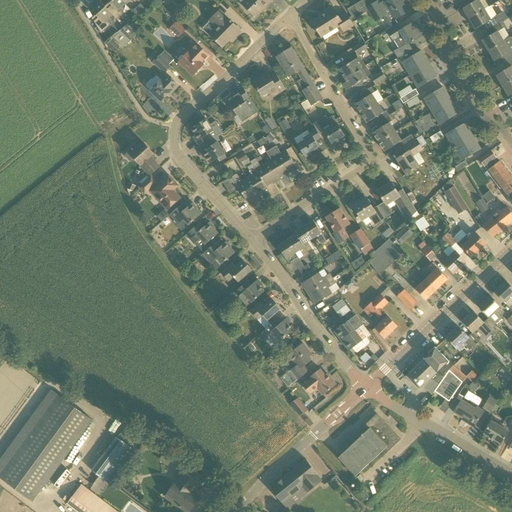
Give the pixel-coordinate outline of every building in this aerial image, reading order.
[(102,32),(111,24),(109,19),(113,15),(107,9),(99,0),(98,0),(90,7),(99,17),(94,21),(102,32)] [(117,19),(125,12),(122,7),(126,3),(123,0),(107,0),(112,5),(107,9),(113,15),(117,19)] [(255,17),(272,0),(244,0),(242,3),(255,17)] [(374,3),(372,0),(362,0),(347,9),(351,16),(349,17),(351,21),(356,18),(354,15),(366,7),(374,3)] [(408,12),(400,0),(388,0),(385,2),(384,1),(379,4),(377,1),(374,3),(366,7),(375,23),(386,16),(393,27),(398,24),(395,20),(408,12)] [(466,0),(468,4),(464,6),(465,8),(463,9),(470,20),(487,10),(486,9),(481,0),(466,0)] [(339,18),(332,7),(323,12),(325,14),(312,22),(322,37),(339,26),(344,31),(353,25),(346,13),(339,18)] [(241,31),(240,30),(219,9),(208,21),(216,28),(210,34),(222,47),(233,37),(234,38),(241,31)] [(492,19),(487,10),(470,20),(475,29),(477,28),(478,29),(482,27),(485,32),(498,25),(497,24),(494,18),(492,19)] [(497,15),(494,18),(497,24),(505,19),(501,13),(497,15)] [(179,37),(186,29),(179,21),(171,29),(179,37)] [(422,36),(414,22),(402,29),(398,24),(393,27),(387,31),(393,41),(402,35),(408,44),(422,36)] [(127,24),(112,37),(123,47),(137,34),(134,31),(129,26),(127,24)] [(498,32),(501,30),(498,25),(485,32),(487,36),(483,38),(484,40),(482,41),(489,51),(504,41),(498,32)] [(387,30),(381,33),(384,39),(390,36),(387,30)] [(115,42),(112,39),(107,45),(110,48),(115,42)] [(497,61),(502,58),(506,63),(511,60),(511,49),(510,51),(504,41),(489,51),(495,61),(496,60),(497,61)] [(357,54),(367,48),(364,42),(353,48),(357,54)] [(179,63),(193,76),(200,69),(198,67),(209,55),(197,44),(190,51),(189,50),(178,62),(179,63)] [(291,48),(277,57),(290,77),(298,71),(309,88),(304,91),(309,99),(301,104),(305,111),(311,107),(311,106),(323,99),(291,48)] [(410,75),(429,64),(421,51),(403,62),(410,75)] [(171,67),(169,64),(160,55),(153,62),(164,74),(171,67)] [(345,78),(361,68),(356,59),(339,70),(345,78)] [(502,86),(511,80),(511,60),(506,63),(504,64),(506,68),(497,73),(498,75),(496,76),(502,86)] [(418,88),(437,77),(429,64),(410,75),(418,88)] [(347,90),(365,78),(367,77),(361,68),(345,78),(347,81),(343,84),(347,90)] [(376,85),(386,78),(382,72),(372,79),(376,85)] [(285,89),(276,73),(270,77),(269,75),(265,77),(263,75),(253,81),(262,96),(267,91),(271,97),(285,89)] [(179,85),(169,76),(163,82),(161,81),(156,77),(153,80),(151,80),(146,85),(146,87),(161,101),(170,92),(171,93),(179,85)] [(511,80),(502,86),(509,96),(510,95),(511,96),(511,95),(511,80)] [(378,91),(375,93),(371,87),(361,93),(364,99),(355,104),(361,113),(377,103),(383,100),(378,91)] [(432,111),(451,100),(443,87),(425,98),(432,111)] [(248,119),(258,112),(249,98),(243,88),(235,93),(237,95),(228,100),(233,110),(231,111),(236,117),(244,112),(248,119)] [(401,105),(417,96),(414,91),(399,100),(401,105)] [(409,109),(420,102),(417,97),(406,103),(409,109)] [(440,124),(459,113),(451,100),(432,111),(440,124)] [(383,112),(377,103),(361,113),(367,123),(376,117),(379,122),(389,116),(386,111),(383,112)] [(429,113),(416,121),(423,134),(437,126),(429,113)] [(222,134),(222,133),(215,122),(209,125),(204,116),(197,121),(199,124),(191,129),(195,135),(193,137),(200,148),(218,137),(222,134)] [(328,120),(326,116),(314,123),(316,127),(320,134),(325,131),(333,145),(341,140),(340,138),(345,136),(333,117),(328,120)] [(379,142),(395,132),(389,123),(392,121),(389,116),(379,122),(382,127),(373,132),(379,142)] [(286,119),(280,123),(285,131),(291,127),(286,119)] [(320,134),(316,127),(314,123),(313,124),(316,129),(310,132),(308,130),(294,139),(305,157),(311,154),(313,158),(320,153),(317,148),(319,147),(316,141),(322,138),(319,134),(320,134)] [(454,147),(473,136),(465,123),(446,135),(454,147)] [(433,143),(444,137),(440,131),(430,137),(433,143)] [(401,142),(395,132),(379,142),(385,151),(393,146),(396,151),(403,147),(408,145),(405,140),(401,142)] [(270,134),(265,139),(271,144),(275,138),(270,134)] [(407,143),(415,138),(412,134),(404,138),(407,143)] [(462,160),(480,149),(473,136),(454,147),(462,160)] [(218,137),(200,148),(203,152),(200,153),(202,156),(204,154),(210,163),(217,159),(220,162),(227,157),(218,142),(220,141),(218,137)] [(406,174),(418,167),(418,166),(425,162),(419,153),(423,151),(416,139),(408,145),(403,147),(407,153),(397,159),(406,174)] [(153,154),(143,142),(138,147),(135,144),(127,151),(128,152),(134,159),(141,166),(142,165),(151,175),(160,167),(150,156),(153,154)] [(281,153),(276,146),(272,149),(287,174),(297,168),(288,152),(282,154),(281,153)] [(276,180),(287,174),(272,149),(267,152),(271,159),(266,163),(276,180)] [(484,165),(484,167),(497,158),(491,150),(479,159),(480,160),(484,165)] [(260,166),(256,159),(251,161),(268,189),(266,186),(276,180),(266,163),(260,166)] [(458,172),(469,166),(466,160),(455,167),(458,172)] [(257,195),(268,189),(251,161),(250,162),(252,164),(247,167),(251,174),(246,177),(257,195)] [(511,177),(500,161),(489,169),(508,195),(511,192),(511,177)] [(241,181),(237,174),(232,177),(247,202),(257,195),(246,177),(241,181)] [(176,203),(180,198),(170,187),(175,183),(169,175),(152,190),(169,209),(176,203)] [(145,193),(157,182),(152,176),(140,187),(145,193)] [(454,186),(450,180),(443,187),(445,192),(459,214),(469,208),(454,186)] [(387,205),(395,201),(407,221),(417,211),(403,190),(398,193),(391,182),(378,191),(387,205)] [(127,188),(127,189),(128,189),(132,191),(133,192),(136,186),(129,183),(127,188)] [(373,209),(366,198),(353,206),(362,220),(369,215),(375,224),(385,217),(378,206),(373,209)] [(482,213),(489,208),(482,198),(475,204),(482,213)] [(168,210),(172,214),(180,207),(176,203),(169,209),(168,210)] [(201,214),(196,208),(197,208),(193,203),(185,210),(181,205),(180,207),(172,214),(171,215),(180,224),(184,220),(189,226),(201,214)] [(339,243),(350,236),(344,226),(349,223),(340,208),(329,215),(331,217),(327,219),(336,233),(333,234),(339,243)] [(511,220),(511,213),(508,208),(503,212),(501,210),(493,217),(503,228),(511,220)] [(421,232),(429,227),(420,213),(412,218),(421,232)] [(492,237),(503,228),(493,217),(489,220),(490,222),(484,227),(492,237)] [(326,240),(314,220),(304,226),(312,238),(317,236),(322,243),(326,240)] [(218,233),(213,228),(214,227),(210,222),(202,229),(199,226),(188,235),(196,244),(201,239),(206,244),(218,233)] [(297,234),(307,252),(312,249),(308,241),(312,238),(304,226),(295,232),(297,234)] [(364,256),(374,250),(361,230),(352,236),(364,256)] [(402,243),(408,238),(401,231),(396,237),(402,243)] [(459,243),(472,256),(485,243),(475,232),(469,238),(467,235),(459,243)] [(295,253),(296,253),(301,250),(305,257),(309,255),(297,234),(296,234),(287,240),(295,253)] [(451,247),(456,243),(448,235),(443,239),(451,247)] [(298,257),(296,253),(295,253),(287,240),(278,246),(289,263),(298,257)] [(401,254),(387,240),(371,255),(373,261),(370,263),(379,276),(401,254)] [(235,252),(230,247),(231,246),(227,241),(219,249),(215,245),(204,254),(212,263),(218,259),(222,263),(235,252)] [(430,261),(436,257),(427,246),(422,251),(430,261)] [(466,262),(455,250),(447,257),(442,251),(437,255),(454,273),(466,262)] [(252,270),(244,261),(235,268),(232,265),(222,274),(229,283),(235,277),(240,282),(252,270)] [(437,289),(448,279),(433,263),(429,267),(434,272),(427,279),(437,289)] [(304,267),(304,266),(299,269),(303,275),(308,272),(304,267)] [(323,278),(319,272),(302,283),(308,294),(333,278),(330,273),(323,278)] [(336,284),(336,283),(333,279),(333,278),(308,294),(315,304),(332,293),(329,288),(336,284)] [(415,279),(410,284),(426,300),(437,289),(427,279),(426,278),(420,284),(415,279)] [(260,286),(262,284),(258,280),(253,284),(250,281),(235,294),(227,300),(231,305),(239,299),(246,307),(251,303),(264,291),(260,286)] [(509,308),(511,305),(511,287),(506,281),(495,292),(509,308)] [(410,310),(417,303),(409,294),(404,289),(397,296),(410,310)] [(398,327),(381,309),(388,303),(380,294),(364,310),(371,319),(375,315),(377,317),(372,324),(385,338),(398,327)] [(495,324),(501,319),(499,317),(505,312),(491,296),(479,307),(489,318),(495,324)] [(258,320),(263,316),(267,321),(281,309),(272,299),(263,308),(260,304),(250,312),(258,320)] [(342,299),(332,307),(338,314),(348,306),(342,299)] [(243,317),(248,312),(245,309),(239,313),(243,317)] [(487,336),(490,333),(492,331),(484,323),(474,311),(463,322),(473,333),(479,328),(487,336)] [(348,321),(334,331),(342,342),(364,325),(356,315),(348,321)] [(495,324),(489,318),(484,323),(492,331),(490,333),(494,338),(501,331),(495,324)] [(277,320),(271,325),(266,330),(264,332),(271,339),(274,336),(279,341),(275,345),(280,350),(291,339),(287,335),(293,330),(288,325),(290,323),(287,319),(280,324),(277,320)] [(358,352),(370,342),(360,329),(364,325),(342,342),(349,351),(353,348),(356,352),(358,352)] [(475,345),(468,337),(458,326),(446,337),(456,347),(460,351),(466,346),(470,350),(475,345)] [(291,371),(298,380),(308,372),(304,366),(311,360),(308,357),(310,356),(307,352),(309,350),(303,343),(288,355),(296,366),(291,371)] [(439,385),(444,378),(436,373),(449,361),(435,347),(424,358),(424,359),(406,376),(419,390),(431,379),(439,385)] [(365,362),(364,363),(369,368),(379,358),(374,354),(370,357),(365,362)] [(328,379),(320,370),(309,379),(311,381),(304,386),(310,394),(318,388),(323,394),(336,384),(330,377),(328,379)] [(449,401),(463,382),(449,370),(444,378),(439,385),(435,391),(449,401)] [(318,398),(322,395),(317,388),(313,392),(318,398)] [(492,409),(496,403),(499,398),(492,394),(483,407),(490,412),(492,409)] [(0,477),(33,501),(93,420),(58,395),(0,473),(0,477)] [(300,415),(307,410),(298,398),(291,403),(300,415)] [(474,407),(462,399),(454,412),(467,421),(466,422),(474,427),(480,416),(484,410),(476,405),(474,407)] [(401,439),(377,414),(355,434),(354,432),(339,446),(344,452),(339,458),(356,476),(385,448),(388,451),(401,439)] [(501,444),(509,431),(492,420),(484,434),(501,444)] [(107,482),(132,448),(117,437),(92,470),(107,482)] [(304,488),(309,493),(322,482),(317,476),(318,475),(315,471),(306,460),(271,488),(282,502),(284,504),(304,488)] [(196,486),(202,477),(185,465),(178,474),(180,476),(164,497),(186,511),(188,511),(198,499),(190,493),(195,486),(196,486)] [(77,511),(119,511),(82,483),(67,504),(77,511)] [(365,501),(369,497),(364,491),(359,496),(365,501)]
